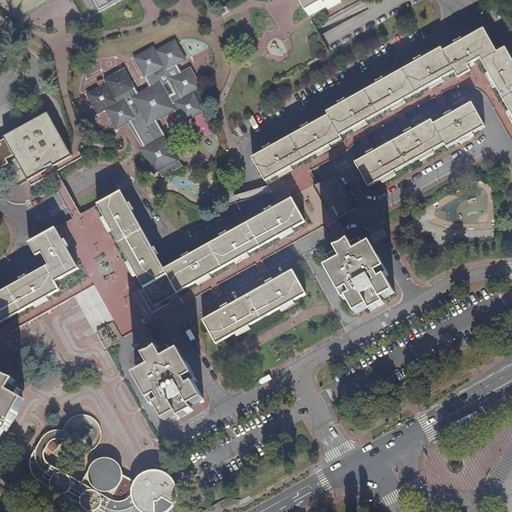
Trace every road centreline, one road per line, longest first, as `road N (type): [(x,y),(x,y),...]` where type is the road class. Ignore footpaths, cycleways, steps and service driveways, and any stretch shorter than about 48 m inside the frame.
road 1 (residential): [(21,217),(98,173),(115,174),(165,237),(187,243),(257,205),(246,150),(438,40),(468,11)]
road 2 (residential): [(174,436),(161,432),(126,370),(127,344),(368,211)]
road 3 (residential): [(174,436),(451,279),(511,271)]
road 4 (residential): [(299,186),(460,93),(484,106),(500,136)]
road 5 (residential): [(500,136),(368,211)]
